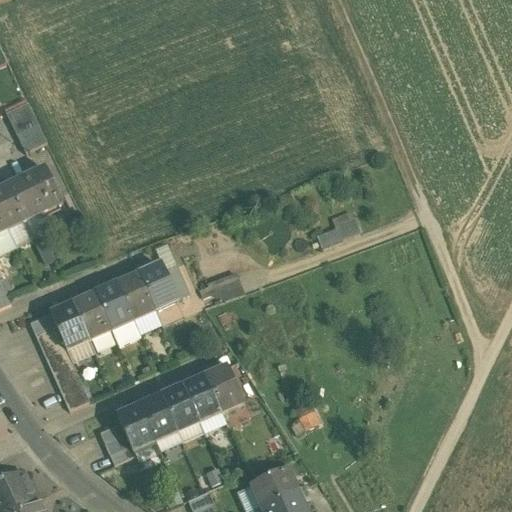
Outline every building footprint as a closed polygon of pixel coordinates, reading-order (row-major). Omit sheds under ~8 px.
[(29,107),(7,118),(18,139),(39,129),(29,107)] [(39,129),(18,139),(27,159),(49,149),(39,129)] [(48,172),(19,186),(37,222),(65,208),(48,172)] [(19,186),(0,195),(0,214),(8,231),(23,223),(25,227),(37,222),(19,186)] [(331,219),(335,231),(316,236),(319,248),(359,237),(353,213),(331,219)] [(0,214),(0,238),(9,235),(8,231),(0,214)] [(163,269),(140,279),(156,315),(191,300),(178,271),(166,276),(163,269)] [(197,288),(203,309),(243,297),(237,276),(197,288)] [(156,315),(140,279),(118,289),(134,325),(156,315)] [(134,325),(118,289),(96,299),(112,335),(134,325)] [(0,298),(0,312),(11,308),(5,297),(0,298)] [(112,335),(96,299),(74,308),(90,344),(112,335)] [(90,344),(74,308),(52,318),(57,329),(62,340),(67,351),(68,354),(90,344)] [(31,327),(36,339),(57,329),(52,318),(31,327)] [(57,329),(36,339),(41,350),(62,340),(57,329)] [(62,340),(41,350),(46,361),(67,351),(62,340)] [(67,351),(46,361),(51,371),(71,362),(68,354),(67,351)] [(71,362),(51,371),(56,382),(76,373),(71,362)] [(229,371),(206,381),(222,417),(245,407),(229,371)] [(76,373),(56,382),(60,393),(81,384),(76,373)] [(222,417),(206,381),(184,391),(200,426),(222,417)] [(81,384),(60,393),(65,404),(86,395),(81,384)] [(184,391),(162,401),(178,436),(200,426),(184,391)] [(86,395),(65,404),(70,415),(91,406),(86,395)] [(162,401),(141,410),(156,446),(178,436),(162,401)] [(141,410),(118,420),(121,428),(126,438),(131,449),(134,456),(156,446),(141,410)] [(313,413),(299,419),(305,432),(319,426),(313,413)] [(121,428),(101,436),(106,447),(126,438),(121,428)] [(126,438),(106,447),(111,458),(131,449),(126,438)] [(131,449),(111,458),(116,469),(136,460),(134,456),(131,449)] [(289,473),(253,489),(263,511),(299,496),(289,473)] [(1,489),(0,490),(0,511),(18,511),(35,504),(22,479),(1,489)] [(209,496),(189,505),(191,511),(202,511),(214,507),(209,496)] [(305,511),(299,496),(263,511),(262,511),(305,511)]
